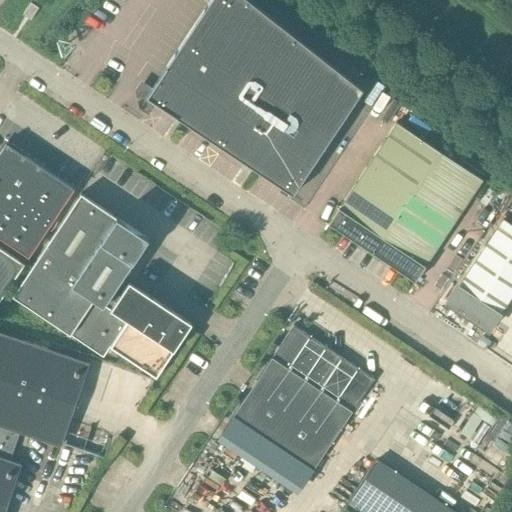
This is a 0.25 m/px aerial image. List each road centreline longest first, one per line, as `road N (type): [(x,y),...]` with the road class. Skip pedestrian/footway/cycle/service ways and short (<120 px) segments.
road 1 (unclassified): [(302,245),(0,50)]
road 2 (unclassified): [(121,511),(302,245)]
road 3 (unclassified): [(511,386),(302,245)]
